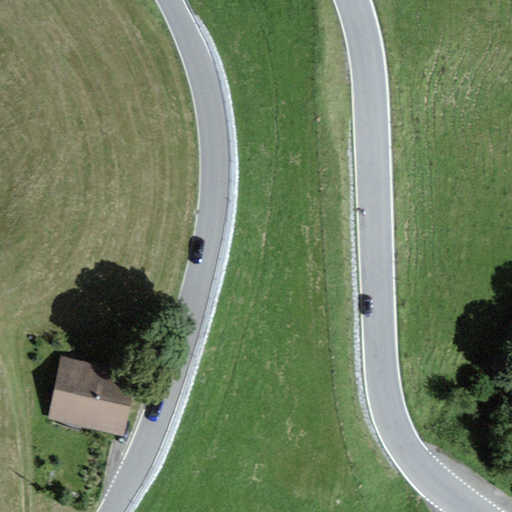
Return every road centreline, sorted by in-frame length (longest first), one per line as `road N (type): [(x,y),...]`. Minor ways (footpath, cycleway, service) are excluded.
road 1 (secondary): [(474,511),(408,453),(386,404),(368,73),(353,0)]
road 2 (secondary): [(169,0),(210,110),(213,202),(156,421),(110,511)]
